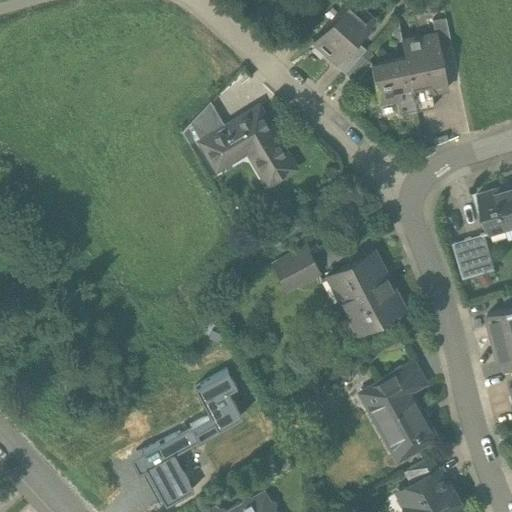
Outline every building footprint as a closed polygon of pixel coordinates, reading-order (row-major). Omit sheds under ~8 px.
[(350,0),(348,0),(312,41),(335,61),(337,63),(356,41),(374,21),(350,0)] [(445,19),(432,22),(435,35),(436,35),(439,49),(440,49),(451,47),(445,19)] [(435,35),(401,42),(404,59),(415,112),(434,109),(431,94),(448,90),(440,49),(439,49),(436,35),(435,35)] [(356,41),(337,63),(335,61),(332,64),(343,74),(361,55),(365,50),(356,41)] [(361,55),(343,74),(355,84),(371,66),(372,65),(361,55)] [(404,59),(371,66),(379,103),(395,100),(399,116),(415,112),(404,59)] [(209,99),(189,121),(201,141),(226,126),(209,99)] [(226,126),(201,141),(217,167),(219,166),(216,161),(245,144),(268,182),(294,167),(284,150),(282,151),(268,128),(270,127),(258,107),(226,126)] [(511,189),(497,193),(496,189),(477,195),(488,234),(491,234),(490,230),(511,223),(511,189)] [(484,234),(453,243),(464,278),(494,269),(484,234)] [(304,246),(272,264),(286,288),(317,271),(304,246)] [(371,251),(327,275),(329,277),(334,274),(346,296),(340,299),(358,331),(402,308),(388,282),(385,284),(378,270),(381,269),(371,251)] [(511,307),(507,308),(488,314),(502,361),(503,361),(511,358),(511,307)] [(511,358),(503,361),(506,372),(511,370),(511,358)] [(412,360),(386,375),(397,394),(409,388),(410,389),(424,381),(412,360)] [(213,411),(130,456),(137,470),(144,466),(163,501),(190,486),(171,452),(242,415),(228,388),(235,384),(226,367),(197,383),(213,411)] [(409,388),(397,394),(386,375),(375,381),(375,382),(377,381),(382,390),(369,398),(399,452),(395,454),(396,456),(435,435),(427,421),(425,420),(423,419),(420,420),(417,413),(418,411),(419,408),(419,406),(410,389),(409,388)] [(428,455),(404,468),(411,481),(435,467),(436,466),(429,455),(428,456),(428,455)] [(411,481),(396,489),(404,503),(402,504),(400,510),(401,511),(447,511),(458,506),(456,504),(459,502),(447,481),(445,483),(436,467),(411,481)] [(276,511),(273,505),(275,499),(269,497),(263,487),(251,494),(243,491),(241,499),(226,507),(219,504),(217,511),(276,511)]
